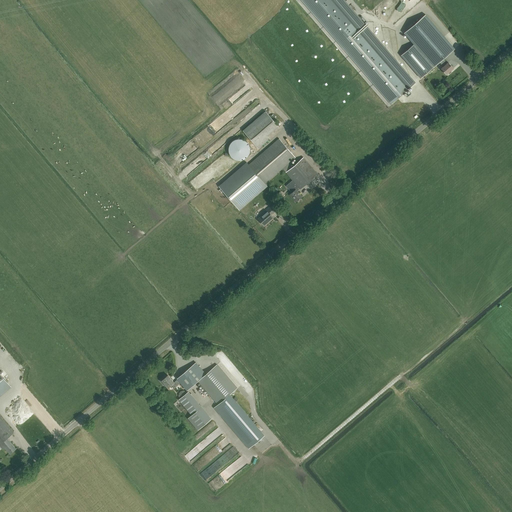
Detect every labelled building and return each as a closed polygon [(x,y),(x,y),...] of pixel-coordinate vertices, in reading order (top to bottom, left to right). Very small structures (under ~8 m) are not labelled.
[(300,0),(334,38),(390,104),(410,87),(415,83),(343,0),(300,0)] [(414,44),(401,55),(421,78),(439,62),(443,59),(455,49),(425,14),(404,33),(414,44)] [(443,59),(439,62),(443,66),(441,68),(446,74),(453,68),(448,62),(446,64),(444,63),(446,61),(443,59)] [(249,93),(243,99),(247,103),(253,96),(249,93)] [(266,110),(244,127),(256,143),(261,139),(260,138),(262,136),(261,134),(259,136),(254,130),(259,127),(262,131),(263,131),(265,133),(277,124),(266,110)] [(203,132),(209,140),(212,138),(206,130),(203,132)] [(289,195),(296,202),(302,197),(297,191),(300,189),(318,174),(303,157),(291,168),(288,164),(295,157),(279,138),(249,164),(247,163),(219,186),(239,209),(267,185),(265,183),(283,169),(293,180),(286,186),(292,193),(289,195)] [(237,139),(235,139),(233,141),(231,142),(230,143),(229,145),(229,146),(228,148),(228,150),(229,153),(229,154),(230,155),(231,157),(232,158),(235,159),(237,160),(239,160),(240,160),(243,160),(245,159),(247,157),(248,156),(249,153),(250,151),(250,149),(250,147),(249,146),(248,144),(247,142),(245,140),(243,139),(240,139),(239,139),(237,139)] [(208,151),(211,158),(216,155),(215,152),(225,146),(223,142),(217,145),(217,146),(208,151)] [(271,214),(274,211),(270,207),(265,211),(265,212),(258,219),(264,225),(273,217),(271,214)] [(187,390),(198,381),(206,374),(196,362),(177,378),(178,379),(180,382),(187,390)] [(229,395),(237,388),(217,364),(206,374),(198,381),(218,404),(215,407),(249,448),(264,435),(229,395)] [(0,394),(10,386),(0,373),(0,394)] [(174,387),(180,382),(178,379),(174,382),(168,375),(165,377),(164,376),(160,380),(164,385),(166,385),(168,387),(172,384),(174,387)] [(185,406),(194,399),(188,391),(179,399),(185,406)] [(0,443),(3,441),(6,439),(14,432),(0,416),(0,443)] [(217,437),(224,432),(220,427),(213,432),(217,437)] [(226,438),(203,455),(208,461),(233,443),(229,438),(227,440),(226,438)] [(10,453),(16,448),(10,442),(9,442),(6,439),(3,441),(6,445),(5,447),(10,453)]
